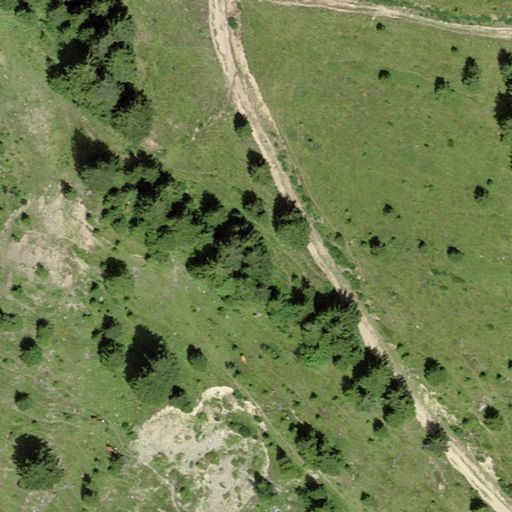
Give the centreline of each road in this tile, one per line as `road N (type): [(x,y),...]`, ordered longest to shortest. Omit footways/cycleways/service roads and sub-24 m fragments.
road 1 (track): [(393,370),(226,61),(217,23),(224,0)]
road 2 (track): [(330,0),(511,31)]
road 3 (track): [(393,370),(511,509)]
